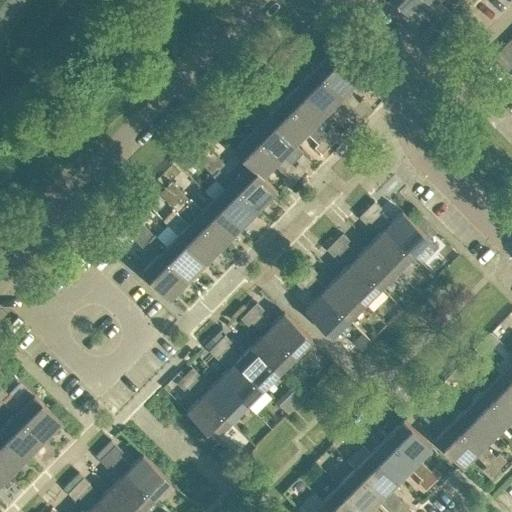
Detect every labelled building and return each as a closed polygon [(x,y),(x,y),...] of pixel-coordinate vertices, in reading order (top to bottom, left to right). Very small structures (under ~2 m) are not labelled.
[(432,4),(428,0),(395,0),(416,20),(423,13),(431,22),(418,35),(428,44),(459,14),(452,7),(448,10),(439,19),(428,8),(432,4)] [(428,0),(432,4),(428,8),(439,19),(448,10),(437,0),(428,0)] [(359,77),(343,61),(350,53),(330,33),(316,47),(325,55),(314,66),(342,94),(338,99),(349,110),(358,101),(347,90),(359,77)] [(511,42),(508,39),(500,47),(511,59),(511,42)] [(511,66),(511,59),(500,47),(492,56),(507,71),(511,66)] [(314,66),(298,83),(326,110),(338,99),(342,94),(314,66)] [(298,83),(283,98),(311,126),(306,131),(317,142),(326,133),(315,122),(326,110),(298,83)] [(283,98),(266,115),(294,143),(306,131),(311,126),(283,98)] [(362,98),(358,101),(349,110),(346,113),(353,120),(361,113),(368,105),(362,98)] [(368,105),(361,113),(365,117),(373,109),(368,105)] [(361,113),(353,120),(357,125),(365,117),(361,113)] [(278,159),(274,163),(285,175),(294,166),(283,154),(294,143),(266,115),(250,131),(278,159)] [(329,130),(326,133),(317,142),(314,146),(321,153),(328,145),(336,137),(329,130)] [(262,175),(274,163),(278,159),(250,131),(233,148),(247,162),(248,162),(262,175)] [(194,156),(203,165),(215,153),(206,144),(194,156)] [(328,145),(321,153),(325,157),(333,150),(328,145)] [(212,198),(240,225),(258,208),(230,180),(218,168),(224,162),(215,153),(203,165),(212,174),(212,175),(223,187),(212,198)] [(230,180),(258,208),(276,189),(262,175),(248,162),(247,162),(230,180)] [(294,166),(285,175),(282,178),(289,185),(304,170),(297,162),(294,166)] [(159,192),(168,201),(179,189),(170,180),(159,192)] [(177,233),(205,261),(222,243),(183,204),(189,198),(179,189),(168,201),(177,210),(176,211),(187,223),(177,233)] [(183,204),(222,243),(240,225),(212,198),(201,209),(190,197),(189,198),(183,204)] [(365,222),(368,219),(377,210),(380,207),(373,200),(358,215),(365,222)] [(384,226),(412,254),(429,237),(401,209),(389,221),(384,226)] [(368,242),(396,270),(412,254),(384,226),(389,221),(377,210),(368,219),(380,230),(368,242)] [(123,228),(132,237),(144,225),(135,216),(123,228)] [(147,240),(159,251),(187,279),(205,261),(177,233),(166,244),(154,233),(153,234),(144,225),(132,237),(141,246),(147,240)] [(333,255),(336,251),(345,242),(348,239),(341,232),(326,248),(333,255)] [(348,263),(336,274),(364,302),(380,286),(352,258),(356,254),(345,242),(336,251),(348,263)] [(352,258),(380,286),(396,270),(368,242),(356,254),(352,258)] [(187,279),(159,251),(140,270),(168,298),(187,279)] [(301,287),(304,284),(313,274),(316,271),(309,264),(294,280),(301,287)] [(303,307),(303,308),(331,335),(348,318),(320,291),(324,286),(313,274),(304,284),(315,295),(303,307)] [(336,274),(324,286),(320,291),(348,318),(364,302),(336,274)] [(247,324),(250,320),(259,311),(263,308),(256,301),(240,317),(247,324)] [(266,327),(294,355),(311,338),(283,310),(271,323),(266,327)] [(250,343),(278,371),(294,355),(266,327),(271,323),(259,311),(250,320),(262,332),(250,343)] [(352,341),(360,349),(369,340),(361,332),(352,341)] [(215,356),(218,353),(227,344),(230,340),(223,333),(208,349),(215,356)] [(234,360),(262,387),(278,371),(250,343),(239,355),(234,360)] [(230,364),(218,376),(246,404),(262,387),(234,360),(239,355),(227,344),(218,353),(230,364)] [(511,359),(499,372),(511,385),(511,359)] [(183,388),(186,385),(195,376),(198,373),(191,366),(176,381),(183,388)] [(511,416),(506,421),(511,426),(511,385),(499,372),(483,388),(511,416)] [(195,376),(186,385),(198,396),(185,409),(213,437),(230,420),(202,392),(207,387),(195,376)] [(218,376),(207,387),(202,392),(230,420),(246,404),(218,376)] [(0,384),(0,402),(9,394),(0,384)] [(467,405),(495,432),(506,421),(511,416),(483,388),(467,405)] [(33,429),(43,439),(61,420),(33,392),(15,411),(33,429)] [(474,453),(486,465),(495,455),(483,444),(495,432),(467,405),(451,421),(479,449),(474,453)] [(0,426),(0,431),(25,457),(43,439),(33,429),(15,411),(0,426)] [(403,418),(386,435),(414,463),(410,467),(421,478),(430,469),(419,458),(431,446),(403,418)] [(462,465),(474,453),(479,449),(451,421),(434,438),(462,465)] [(0,467),(7,475),(25,457),(0,431),(0,467)] [(386,435),(370,451),(398,479),(410,467),(414,463),(386,435)] [(106,466),(109,462),(118,453),(122,450),(115,443),(99,459),(106,466)] [(382,495),(377,499),(389,511),(398,502),(386,490),(398,479),(370,451),(354,467),(382,495)] [(125,469),(153,497),(170,480),(142,452),(130,465),(125,469)] [(498,452),(495,455),(486,465),(482,468),(490,475),(505,459),(498,452)] [(109,485),(135,511),(138,511),(153,497),(125,469),(130,465),(118,453),(109,462),(121,474),(109,485)] [(434,466),(430,469),(421,478),(418,482),(425,489),(441,473),(434,466)] [(338,483),(366,511),(377,499),(382,495),(354,467),(338,483)] [(74,498),(77,495),(86,486),(89,483),(82,476),(67,491),(74,498)] [(364,511),(366,511),(338,483),(322,499),(334,511),(364,511)] [(93,502),(103,511),(135,511),(109,485),(98,497),(93,502)] [(82,511),(103,511),(93,502),(98,497),(86,486),(77,495),(89,506),(82,511)] [(334,511),(322,499),(309,511),(334,511)] [(401,499),(398,502),(389,511),(387,511),(401,511),(408,506),(401,499)]
